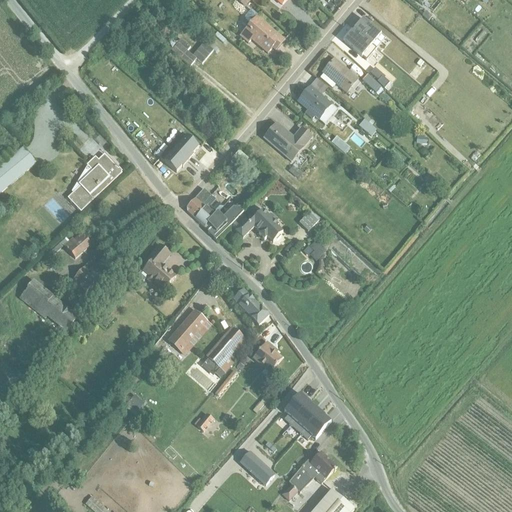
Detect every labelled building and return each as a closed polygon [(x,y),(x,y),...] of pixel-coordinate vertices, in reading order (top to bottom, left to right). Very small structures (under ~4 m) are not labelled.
[(236,0),(237,0),(236,1),(245,8),(251,2),(248,0),(236,0)] [(250,25),(239,38),(248,45),(251,42),(268,55),(272,50),(276,53),(285,41),(258,18),(259,16),(251,11),(245,18),(245,21),(250,25)] [(426,12),(422,17),(428,22),(432,18),(426,12)] [(354,31),(372,46),(381,35),(363,20),(354,31)] [(354,49),(353,50),(367,62),(377,50),(372,46),(354,31),(352,33),(344,42),(354,49)] [(344,42),(352,33),(351,32),(343,42),(353,50),(354,49),(344,42)] [(324,75),(320,79),(333,90),(336,86),(347,96),(358,81),(334,60),(323,74),(324,75)] [(354,63),(350,66),(358,75),(362,71),(354,63)] [(384,63),(379,75),(388,79),(393,67),(384,63)] [(367,76),(362,82),(371,91),(370,93),(374,97),(376,95),(378,97),(384,91),(367,76)] [(311,87),(322,97),(327,89),(317,80),(311,87)] [(322,97),(311,87),(297,103),(307,112),(305,115),(312,121),(315,118),(319,122),(320,122),(325,126),(338,111),(322,97)] [(384,94),(380,98),(387,104),(391,99),(384,94)] [(342,114),(338,120),(343,124),(347,118),(342,114)] [(365,121),(373,127),(376,124),(366,115),(363,119),(365,121)] [(373,127),(365,121),(359,127),(371,138),(377,131),(373,127)] [(277,124),(263,140),(292,164),(313,139),(301,129),(294,138),(277,124)] [(454,144),(459,139),(447,128),(442,134),(454,144)] [(171,147),(188,163),(193,157),(193,156),(199,149),(182,134),(171,147)] [(418,137),(416,144),(427,146),(428,141),(427,139),(418,137)] [(337,138),(332,144),(345,156),(350,150),(337,138)] [(188,163),(171,147),(160,159),(176,174),(182,168),(183,169),(188,163)] [(24,148),(0,167),(0,195),(37,164),(24,148)] [(239,153),(231,162),(241,170),(249,162),(239,153)] [(80,187),(72,194),(68,199),(81,213),(122,175),(105,156),(99,162),(96,158),(87,167),(88,167),(93,172),(79,186),(80,187)] [(93,172),(88,167),(71,193),(72,194),(80,187),(79,186),(93,172)] [(294,167),(289,173),(299,181),(303,175),(294,167)] [(427,177),(425,180),(428,183),(427,185),(435,192),(440,187),(431,179),(431,180),(427,177)] [(204,229),(218,214),(211,208),(216,202),(204,191),(187,210),(187,213),(204,229)] [(218,214),(204,229),(208,233),(216,242),(230,227),(235,222),(242,215),(244,213),(240,209),(233,209),(223,219),(218,214)] [(240,227),(234,232),(243,240),(255,229),(260,234),(259,236),(265,241),(267,239),(273,244),(275,242),(277,242),(281,238),(281,237),(283,234),(277,229),(279,227),(273,221),(275,220),(271,215),(269,217),(263,212),(249,226),(245,222),(240,227)] [(309,214),(299,225),(308,234),(318,223),(309,214)] [(242,215),(235,222),(238,226),(246,218),(242,215)] [(235,222),(230,227),(234,232),(240,227),(238,226),(235,222)] [(66,239),(50,253),(54,257),(64,247),(76,261),(92,247),(81,234),(74,241),(73,240),(70,243),(66,239)] [(316,242),(310,249),(315,253),(310,258),(316,263),(326,252),(316,242)] [(153,260),(143,273),(147,277),(146,279),(147,282),(150,285),(153,284),(154,283),(164,292),(177,278),(163,266),(171,256),(159,246),(150,257),(153,260)] [(89,263),(71,284),(85,296),(100,278),(103,281),(113,271),(98,255),(89,264),(89,263)] [(34,282),(20,300),(45,321),(47,318),(66,334),(79,318),(72,312),(71,313),(65,309),(66,307),(34,282)] [(123,284),(116,292),(121,297),(129,290),(123,284)] [(235,299),(241,294),(239,291),(232,297),(235,299)] [(241,294),(235,299),(233,302),(259,328),(269,318),(254,303),(255,303),(249,297),(243,292),(241,294)] [(195,312),(168,343),(185,358),(212,327),(195,312)] [(209,360),(202,368),(213,378),(216,375),(221,379),(242,355),(241,354),(250,344),(232,329),(206,358),(209,360)] [(267,343),(253,360),(270,375),(271,374),(274,376),(280,369),(277,367),(283,359),(276,355),(278,352),(267,343)] [(242,362),(237,369),(241,372),(247,365),(242,362)] [(234,372),(215,395),(220,399),(229,388),(228,387),(238,376),(234,372)] [(300,395),(284,414),(288,417),(284,421),(308,441),(311,437),(316,441),(331,423),(311,406),(312,405),(300,395)] [(260,403),(256,408),(260,411),(270,399),(266,396),(261,402),(262,403),(261,404),(260,403)] [(135,397),(125,408),(135,417),(144,405),(135,397)] [(199,420),(194,426),(197,428),(196,428),(204,434),(214,422),(207,416),(202,422),(199,420)] [(263,448),(271,454),(275,448),(267,442),(263,448)] [(248,452),(238,463),(266,488),(275,476),(248,452)] [(291,486),(281,496),(289,503),(298,493),(300,495),(315,479),(322,486),(337,469),(321,454),(311,465),(308,462),(289,484),(291,486)] [(12,459),(6,467),(15,475),(21,467),(12,459)] [(331,492),(314,511),(353,511),(354,511),(331,492)] [(108,511),(92,498),(85,506),(92,511),(108,511)]
